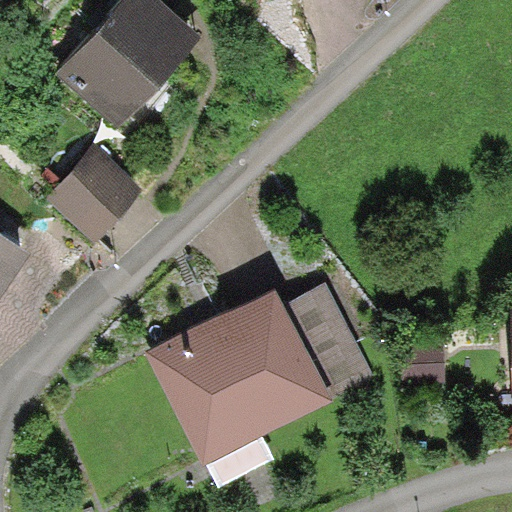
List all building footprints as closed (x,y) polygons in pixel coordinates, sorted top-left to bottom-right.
[(112,0),(90,25),(58,60),(119,115),(202,23),(175,0),(112,0)] [(93,139),(49,192),(96,231),(140,178),(93,139)] [(0,276),(28,233),(0,214),(0,276)] [(278,273),(146,340),(203,457),(337,392),(331,380),(287,292),(278,273)] [(326,273),(287,292),(331,380),(368,363),(326,273)]
